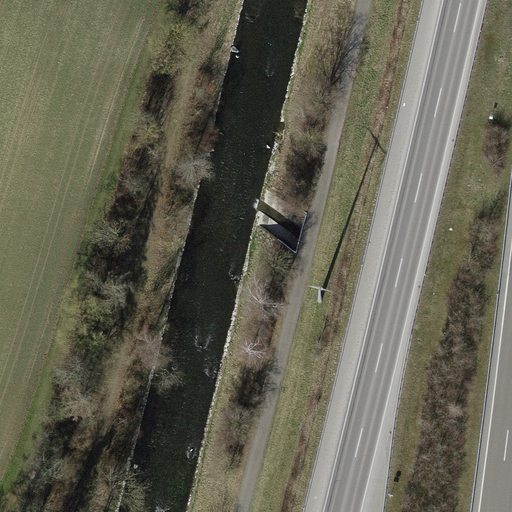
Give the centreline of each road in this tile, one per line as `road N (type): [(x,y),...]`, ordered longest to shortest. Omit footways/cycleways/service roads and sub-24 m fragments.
road 1 (track): [(365,0),(241,511)]
road 2 (motorway): [(462,0),(341,511)]
road 3 (track): [(87,487),(202,0)]
